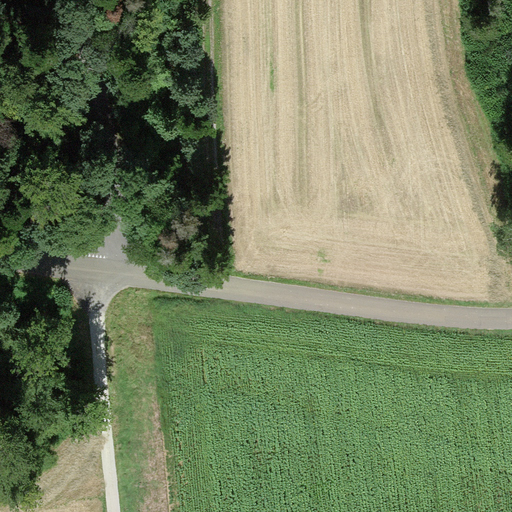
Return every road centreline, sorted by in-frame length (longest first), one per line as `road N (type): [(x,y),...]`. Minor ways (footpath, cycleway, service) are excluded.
road 1 (unclassified): [(102,271),(466,318),(511,316)]
road 2 (track): [(214,284),(204,0)]
road 3 (unclassified): [(93,0),(111,102),(102,271)]
road 4 (track): [(113,511),(98,344),(102,271)]
